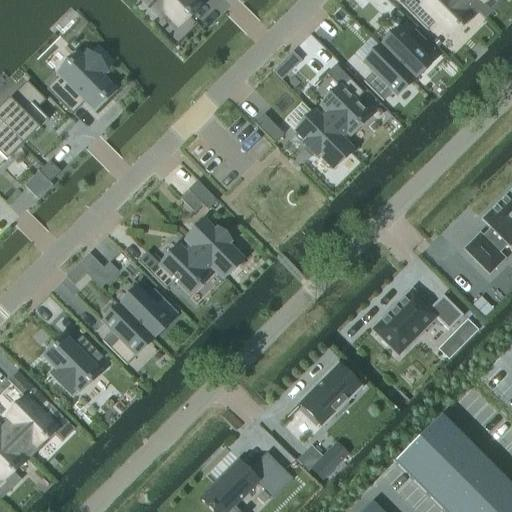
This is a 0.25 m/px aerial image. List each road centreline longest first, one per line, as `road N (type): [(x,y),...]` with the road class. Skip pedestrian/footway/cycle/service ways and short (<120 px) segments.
road 1 (unclassified): [(88,511),(511,89)]
road 2 (residential): [(0,311),(312,0)]
